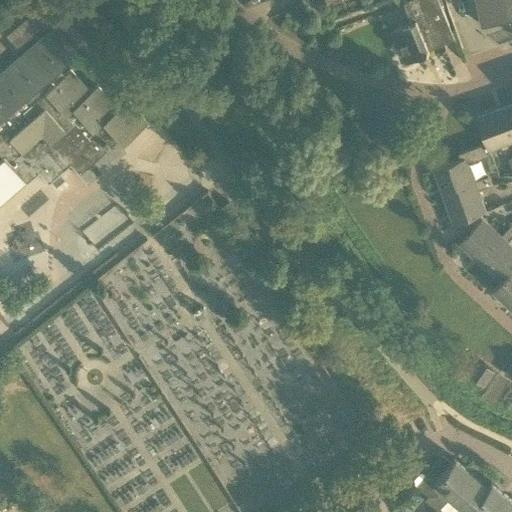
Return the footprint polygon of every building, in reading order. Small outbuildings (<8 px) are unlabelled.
[(406,61),(430,51),(430,49),(442,43),(437,30),(449,25),(438,0),(414,0),(420,12),(414,15),(416,20),(393,30),(396,39),(394,41),(392,44),(393,48),(395,51),(398,52),(402,52),(406,61)] [(511,0),(476,0),(477,6),(482,26),(511,19),(511,0)] [(64,75),(58,68),(71,57),(48,31),(0,73),(0,203),(37,171),(48,183),(69,164),(77,172),(79,170),(87,179),(108,161),(96,148),(103,143),(107,148),(117,139),(122,144),(147,122),(127,99),(117,108),(97,85),(89,91),(70,69),(64,75)] [(511,104),(502,108),(511,132),(511,104)] [(486,142),(490,149),(511,141),(511,132),(502,108),(477,117),(486,142)] [(476,180),(469,162),(492,153),(490,149),(486,142),(459,153),(461,159),(434,169),(444,196),(491,179),(489,175),(476,180)] [(483,218),(481,212),(487,210),(478,189),(492,184),(491,179),(444,196),(454,223),(468,217),(472,229),(483,218)] [(228,201),(218,208),(229,222),(239,216),(228,201)] [(480,262),(502,236),(483,218),(472,229),(459,243),(480,262)] [(500,281),(511,270),(511,244),(508,241),(511,236),(511,225),(502,236),(480,262),(500,281)] [(510,304),(511,301),(511,270),(500,281),(494,288),(510,304)] [(511,343),(475,319),(467,331),(505,357),(511,346),(511,343)] [(486,365),(475,380),(483,386),(495,371),(486,365)] [(448,498),(470,472),(454,458),(438,476),(430,468),(415,484),(429,496),(435,495),(439,490),(448,498)] [(486,487),(470,472),(448,498),(464,511),(469,508),(486,487)] [(473,511),(493,511),(507,496),(490,482),(486,487),(469,508),(473,511)] [(511,511),(511,501),(507,496),(493,511),(511,511)]
